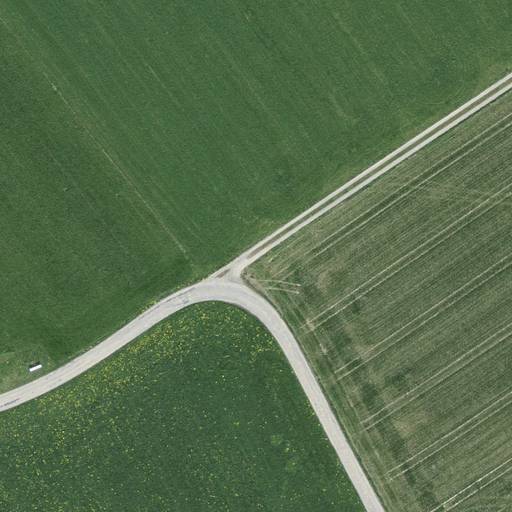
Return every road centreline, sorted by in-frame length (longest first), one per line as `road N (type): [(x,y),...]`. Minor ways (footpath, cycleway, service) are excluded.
road 1 (track): [(511,78),(214,285)]
road 2 (track): [(375,511),(279,327),(267,312),(214,285)]
road 3 (track): [(214,285),(111,349),(0,395)]
